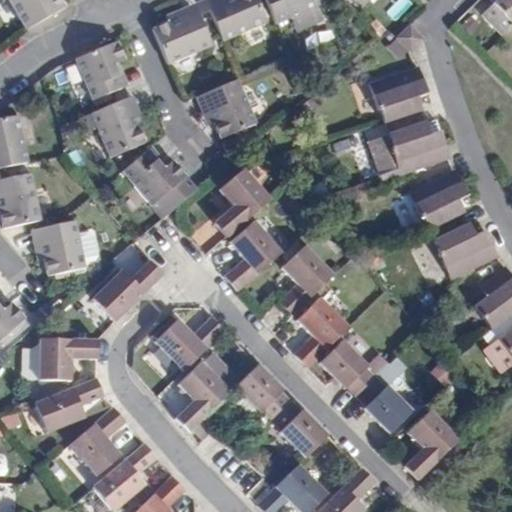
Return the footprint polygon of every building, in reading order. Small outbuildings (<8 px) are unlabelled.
[(10,0),(26,31),(67,7),(63,0),(10,0)] [(207,0),(204,1),(209,12),(221,8),(219,3),(227,0),(207,0)] [(209,12),(211,16),(222,43),(265,26),(255,0),(227,0),(219,3),(221,8),(209,12)] [(264,0),(275,27),(292,20),(317,9),(329,4),(327,0),(264,0)] [(511,0),(499,0),(494,5),(511,23),(511,0)] [(204,1),(194,5),(199,17),(200,21),(211,16),(209,12),(204,1)] [(178,10),(165,17),(167,22),(184,16),(186,22),(199,17),(194,5),(193,3),(178,10)] [(482,16),(502,36),(511,26),(511,23),(494,5),(482,16)] [(317,9),(292,20),(305,30),(323,23),(317,9)] [(167,22),(151,28),(166,63),(210,45),(200,21),(199,17),(186,22),(184,16),(167,22)] [(409,26),(396,39),(410,53),(423,41),(409,26)] [(125,63),(117,43),(76,61),(93,102),(123,89),(115,67),(121,65),(125,63)] [(115,67),(123,89),(129,86),(125,76),(121,65),(115,67)] [(380,113),(383,124),(421,111),(417,101),(427,97),(423,86),(418,71),(369,87),(376,115),(380,113)] [(255,127),(238,80),(205,94),(212,110),(207,112),(213,125),(220,142),(255,127)] [(205,94),(195,98),(201,113),(206,127),(213,125),(207,112),(212,110),(205,94)] [(141,115),(134,97),(122,101),(127,113),(133,110),(139,125),(145,123),(141,115)] [(109,158),(146,143),(139,125),(133,110),(127,113),(122,101),(91,114),(109,158)] [(0,169),(28,163),(19,118),(9,121),(0,122),(0,169)] [(387,150),(396,177),(448,159),(444,146),(439,133),(428,136),(425,122),(388,135),(392,148),(387,150)] [(161,170),(166,166),(158,156),(151,148),(147,152),(161,170)] [(147,152),(122,172),(152,205),(186,177),(172,162),(166,166),(161,170),(147,152)] [(213,224),(225,239),(269,202),(243,170),(219,189),(234,207),(213,224)] [(462,188),(455,172),(407,195),(420,222),(423,221),(428,230),(463,213),(458,203),(467,197),(462,188)] [(0,228),(0,230),(38,222),(30,176),(0,181),(0,228)] [(41,243),(45,259),(49,277),(53,277),(84,271),(75,224),(43,229),(45,242),(41,243)] [(245,263),(225,278),(231,286),(236,292),(279,255),(254,224),(231,245),(245,263)] [(474,236),(469,224),(434,240),(439,252),(437,254),(450,280),(496,257),(491,245),(483,230),(474,236)] [(43,229),(32,231),(34,243),(37,262),(45,259),(41,243),(45,242),(43,229)] [(279,304),(291,317),(332,277),(304,249),(282,270),(298,287),(279,304)] [(162,275),(150,264),(130,282),(121,272),(92,301),(114,323),(134,303),(162,275)] [(511,278),(505,269),(478,289),(484,298),(474,307),(491,331),(511,314),(511,278)] [(84,271),(53,277),(54,282),(85,278),(84,271)] [(312,340),(294,357),(302,364),(306,369),(347,329),(319,301),(297,323),(312,340)] [(24,320),(11,304),(6,308),(1,312),(0,310),(0,339),(16,326),(24,320)] [(155,345),(182,373),(224,332),(217,325),(211,319),(192,337),(177,323),(155,345)] [(0,349),(21,333),(16,326),(0,339),(0,349)] [(511,330),(500,340),(511,357),(511,330)] [(97,341),(39,340),(39,380),(69,382),(71,360),(96,361),(97,349),(97,341)] [(338,384),(344,390),(346,388),(356,398),(374,379),(388,365),(379,356),(369,367),(344,342),(319,366),(338,384)] [(212,358),(203,366),(229,393),(237,385),(212,358)] [(193,404),(176,422),(182,428),(188,434),(224,398),(229,393),(203,366),(179,388),(193,404)] [(272,380),(257,366),(237,385),(229,393),(224,398),(249,424),(263,411),(273,420),(290,403),(281,393),(282,391),(272,380)] [(374,379),(356,398),(365,407),(363,409),(370,417),(389,436),(412,413),(390,388),(386,391),(374,379)] [(99,389),(96,380),(34,404),(44,432),(81,420),(78,408),(103,397),(99,389)] [(300,413),(290,403),(273,420),(285,432),(282,435),(304,460),(327,437),(312,421),(302,411),(300,413)] [(113,409),(69,446),(96,477),(119,458),(106,442),(126,425),(113,409)] [(411,476),(417,482),(456,443),(428,413),(407,434),(421,450),(404,469),(411,476)] [(143,445),(92,489),(112,511),(113,511),(143,486),(138,478),(157,462),(149,451),(143,445)] [(260,511),(279,511),(287,504),(294,511),(310,511),(326,497),(298,466),(256,507),(260,511)] [(356,504),(375,485),(368,479),(360,470),(318,511),(363,511),(364,511),(356,504)] [(166,511),(187,494),(179,486),(171,477),(136,511),(166,511)]
